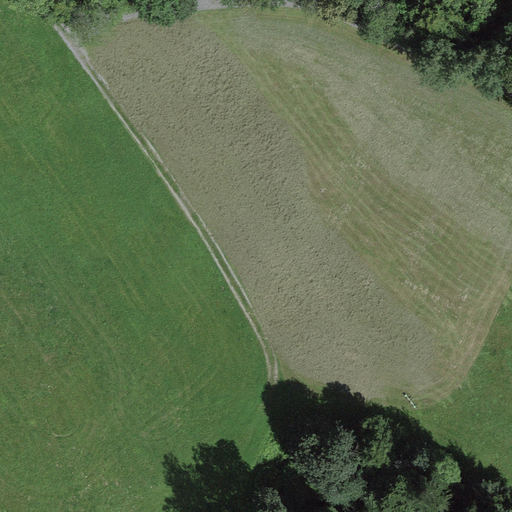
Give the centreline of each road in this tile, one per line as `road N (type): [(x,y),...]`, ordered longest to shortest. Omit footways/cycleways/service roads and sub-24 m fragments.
road 1 (track): [(56,21),(203,227),(265,334),(272,386),(247,450)]
road 2 (track): [(281,0),(346,14),(511,75)]
road 3 (track): [(31,0),(56,21),(256,0)]
